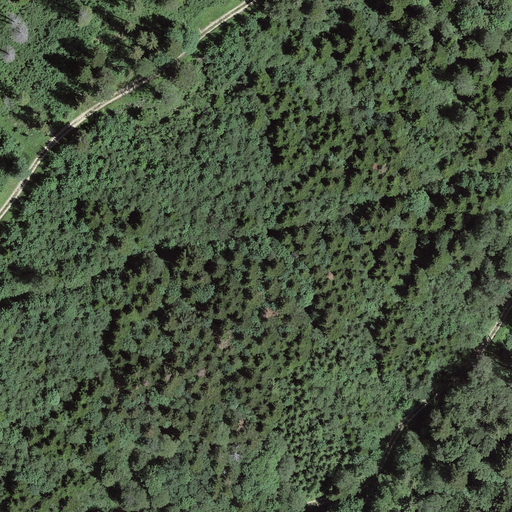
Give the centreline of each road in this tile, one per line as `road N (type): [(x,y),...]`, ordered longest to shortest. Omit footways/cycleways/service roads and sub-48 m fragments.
road 1 (track): [(252,0),(73,124),(0,214)]
road 2 (track): [(511,305),(477,358),(402,426)]
road 3 (track): [(297,511),(365,487),(402,426)]
